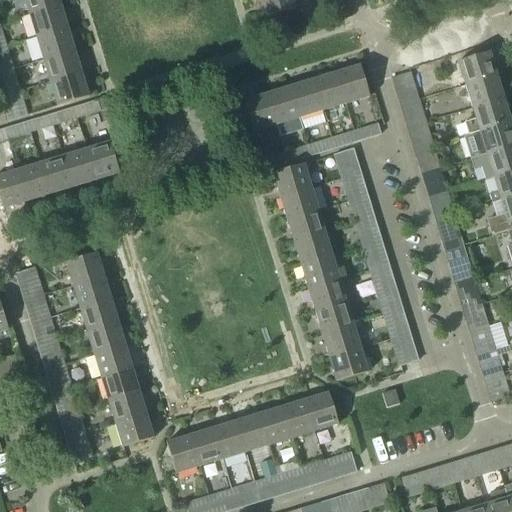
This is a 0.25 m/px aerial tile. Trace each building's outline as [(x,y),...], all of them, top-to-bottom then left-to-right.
[(23,0),(28,15),(60,5),(58,0),(23,0)] [(292,0),(257,0),(263,19),(295,9),(292,0)] [(67,28),(60,5),(28,15),(35,38),(67,28)] [(35,38),(42,61),(74,51),(67,28),(35,38)] [(0,97),(8,122),(27,117),(0,29),(0,97)] [(42,61),(50,83),(81,74),(74,51),(42,61)] [(465,87),(497,77),(490,53),(458,63),(465,87)] [(336,74),(346,106),(369,99),(359,67),(336,74)] [(463,246),(411,73),(391,79),(444,252),(463,246)] [(50,83),(57,107),(89,97),(81,74),(50,83)] [(346,106),(336,74),(313,81),(323,113),(346,106)] [(504,100),(497,77),(465,87),(472,110),(504,100)] [(323,113),(313,81),(290,88),(299,120),(323,113)] [(267,96),(277,128),(299,120),(290,88),(267,96)] [(253,135),(277,128),(267,96),(243,103),(253,135)] [(504,100),(472,110),(475,120),(464,124),(467,136),(511,122),(504,100)] [(97,102),(73,109),(77,120),(100,113),(97,102)] [(73,109),(50,116),(54,127),(77,120),(73,109)] [(50,116),(27,123),(31,134),(54,127),(50,116)] [(467,136),(468,136),(463,137),(470,160),(511,147),(511,126),(511,122),(467,136)] [(27,123),(4,130),(8,141),(31,134),(27,123)] [(354,134),(357,143),(370,140),(367,130),(354,134)] [(331,140),(331,141),(334,150),(347,147),(344,137),(331,140)] [(86,151),(95,182),(119,175),(118,171),(128,167),(120,140),(109,144),(86,151)] [(320,144),(308,148),(311,157),(334,150),(331,141),(320,144)] [(511,147),(470,160),(474,171),(481,169),(485,181),(493,179),(511,173),(511,147)] [(285,155),(288,164),(311,157),(308,148),(285,155)] [(63,158),(72,189),(95,182),(86,151),(63,158)] [(418,362),(352,154),(333,159),(399,368),(418,362)] [(262,162),(265,171),(288,164),(285,155),(262,162)] [(72,189),(63,158),(40,165),(49,196),(72,189)] [(49,196),(40,165),(17,172),(27,203),(49,196)] [(303,166),(272,176),(279,200),(311,190),(303,166)] [(0,199),(3,210),(27,203),(17,172),(0,177),(0,199)] [(511,173),(493,179),(497,193),(489,195),(492,205),(500,202),(500,203),(511,198),(511,173)] [(286,223),(318,213),(311,190),(279,200),(286,223)] [(501,235),(508,233),(511,231),(511,198),(500,203),(504,217),(496,219),(486,221),(490,237),(501,235)] [(294,245),(325,236),(318,213),(286,223),(294,245)] [(325,236),(294,245),(301,268),(332,259),(325,236)] [(477,292),(463,246),(444,252),(452,277),(477,292)] [(72,288),(104,278),(97,254),(65,264),(72,288)] [(332,259),(301,268),(308,291),(339,282),(332,259)] [(34,269),(15,275),(73,463),(92,458),(34,269)] [(477,292),(452,277),(457,295),(460,295),(475,303),(468,313),(481,320),(486,318),(477,292)] [(72,288),(79,311),(111,301),(104,278),(72,288)] [(339,282),(308,291),(315,314),(346,305),(339,282)] [(460,295),(457,295),(466,324),(492,338),(489,328),(486,318),(481,320),(468,313),(475,303),(460,295)] [(79,311),(86,333),(118,324),(111,301),(79,311)] [(322,337),(353,328),(346,305),(315,314),(322,337)] [(86,333),(93,356),(125,347),(118,324),(86,333)] [(466,324),(472,343),(476,341),(488,348),(482,359),(495,366),(499,362),(492,338),(466,324)] [(329,360),(360,351),(353,328),(322,337),(329,360)] [(476,341),(472,343),(480,369),(506,384),(499,362),(495,366),(482,359),(488,348),(476,341)] [(93,356),(100,379),(132,370),(125,347),(93,356)] [(360,351),(329,360),(336,384),(368,374),(360,351)] [(0,362),(0,382),(15,378),(10,359),(0,362)] [(506,384),(480,369),(491,405),(511,399),(506,384)] [(100,379),(107,402),(140,392),(132,370),(100,379)] [(107,402),(114,425),(147,415),(140,392),(107,402)] [(395,392),(382,396),(386,410),(399,406),(395,392)] [(328,395),(304,402),(314,434),(338,427),(328,395)] [(291,441),(314,434),(304,402),(281,409),(291,441)] [(268,448),(291,441),(281,409),(259,416),(268,448)] [(154,439),(147,415),(114,425),(122,449),(154,439)] [(246,455),(268,448),(259,416),(236,422),(246,455)] [(236,422),(213,429),(223,462),(246,455),(236,422)] [(200,469),(223,462),(213,429),(190,436),(200,469)] [(200,469),(190,436),(166,443),(176,476),(200,469)] [(511,446),(403,479),(409,500),(511,468),(511,446)] [(234,511),(356,476),(350,456),(185,506),(187,511),(234,511)] [(383,486),(296,511),(368,511),(389,506),(383,486)] [(510,511),(504,488),(503,488),(504,491),(488,495),(491,504),(484,507),(485,511),(510,511)]
